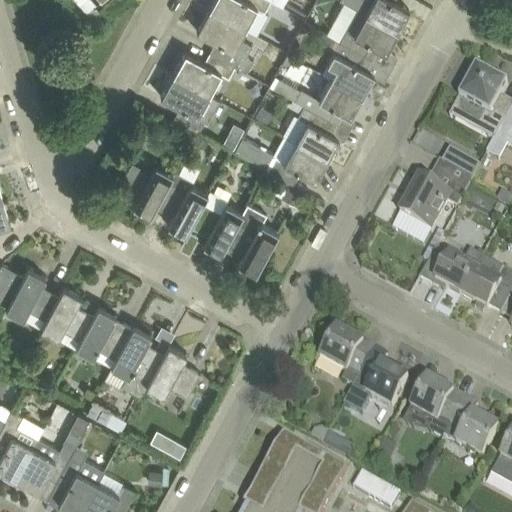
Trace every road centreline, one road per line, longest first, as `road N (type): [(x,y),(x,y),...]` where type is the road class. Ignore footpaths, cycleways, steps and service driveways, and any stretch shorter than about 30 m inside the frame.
road 1 (residential): [(321,263),(457,17)]
road 2 (residential): [(284,330),(61,212),(51,193)]
road 3 (residential): [(51,193),(158,0)]
road 4 (residential): [(511,369),(321,263)]
road 5 (residential): [(188,511),(284,330)]
road 6 (residential): [(51,193),(0,24)]
